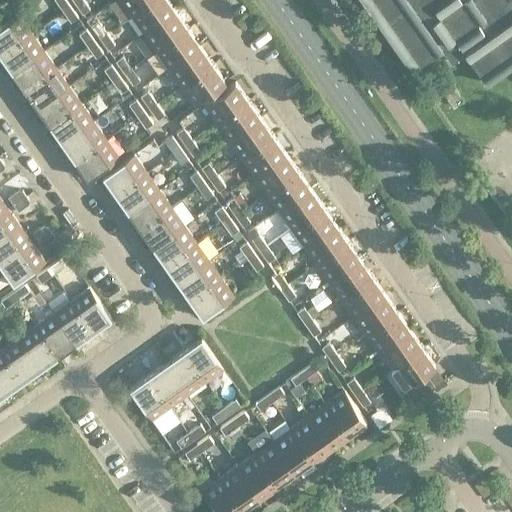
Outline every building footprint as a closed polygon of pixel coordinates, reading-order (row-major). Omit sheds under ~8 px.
[(69,4),(66,0),(55,0),(62,9),(69,4)] [(90,8),(84,0),(75,0),(74,1),(83,13),(90,8)] [(150,0),(121,0),(131,13),(150,0)] [(175,9),(168,0),(150,0),(131,13),(144,31),(175,9)] [(363,0),(412,70),(442,49),(450,61),(451,61),(452,60),(452,61),(453,61),(453,62),(465,53),(486,83),(511,64),(511,0),(508,0),(507,1),(506,0),(363,0)] [(78,16),(69,4),(62,9),(71,21),(78,16)] [(187,27),(175,9),(144,31),(156,49),(187,27)] [(0,53),(31,31),(18,13),(0,25),(0,53)] [(98,19),(91,24),(99,36),(106,31),(98,19)] [(94,39),(86,27),(79,33),(87,44),(94,39)] [(200,44),(187,27),(156,49),(169,66),(200,44)] [(43,49),(31,31),(0,53),(12,71),(43,49)] [(115,43),(106,31),(99,36),(107,48),(115,43)] [(103,51),(94,39),(87,44),(96,56),(103,51)] [(212,62),(200,44),(169,66),(181,84),(212,62)] [(56,67),(43,49),(12,71),(25,89),(56,67)] [(123,54),(116,59),(124,71),(131,66),(123,54)] [(225,80),(212,62),(181,84),(194,102),(225,80)] [(119,75),(111,63),(104,68),(112,80),(119,75)] [(140,78),(131,66),(124,71),(132,83),(140,78)] [(68,84),(56,67),(25,89),(37,106),(68,84)] [(128,87),(119,75),(112,80),(120,92),(128,87)] [(248,99),(235,80),(204,102),(217,121),(248,99)] [(453,106),(463,99),(452,82),(442,89),(446,95),(449,100),(453,106)] [(81,102),(68,84),(37,106),(50,124),(81,102)] [(148,89),(140,95),(149,106),(156,101),(148,89)] [(144,110),(136,98),(129,103),(137,115),(144,110)] [(260,116),(248,99),(217,121),(229,138),(260,116)] [(164,113),(156,101),(149,106),(157,118),(164,113)] [(93,119),(81,102),(50,124),(62,141),(93,119)] [(153,122),(144,110),(137,115),(145,127),(153,122)] [(273,134),(260,116),(229,138),(241,156),(273,134)] [(106,137),(93,119),(62,141),(74,159),(106,137)] [(192,138),(184,126),(176,131),(185,143),(192,138)] [(180,146),(172,134),(164,140),(173,151),(180,146)] [(285,152),(273,134),(241,156),(254,174),(285,152)] [(119,155),(106,137),(74,159),(87,177),(119,155)] [(200,150),(192,138),(185,143),(193,155),(200,150)] [(188,158),(180,146),(173,151),(181,163),(188,158)] [(146,170),(134,152),(102,174),(115,192),(146,170)] [(298,169),(285,152),(254,174),(266,191),(298,169)] [(208,161),(201,166),(210,178),(217,173),(208,161)] [(310,187),(298,169),(266,191),(279,209),(310,187)] [(159,188),(146,170),(115,192),(127,210),(159,188)] [(205,182),(196,170),(189,175),(198,187),(205,182)] [(225,185),(217,173),(210,178),(218,190),(225,185)] [(213,194),(205,182),(198,187),(206,199),(213,194)] [(323,205),(310,187),(279,209),(291,227),(323,205)] [(8,195),(13,202),(25,194),(22,189),(18,188),(8,195)] [(171,206),(159,188),(127,210),(140,228),(171,206)] [(29,199),(25,194),(13,202),(18,209),(28,202),(29,199)] [(233,196),(226,202),(234,213),(242,208),(233,196)] [(230,217),(221,205),(214,210),(222,222),(230,217)] [(335,222),(323,205),(291,227),(304,244),(335,222)] [(184,223),(171,206),(140,228),(152,245),(184,223)] [(0,237),(19,224),(7,207),(0,211),(0,237)] [(250,220),(242,208),(234,213),(243,225),(250,220)] [(238,229),(230,217),(222,222),(231,234),(238,229)] [(347,240),(335,222),(304,244),(316,262),(347,240)] [(196,241),(184,223),(152,245),(165,263),(196,241)] [(32,242),(19,224),(0,237),(0,263),(0,264),(32,242)] [(33,231),(38,238),(50,229),(47,224),(43,224),(33,231)] [(54,234),(50,229),(38,238),(43,245),(53,238),(54,234)] [(258,232),(251,237),(259,249),(267,244),(258,232)] [(268,244),(273,251),(283,245),(278,237),(268,244)] [(255,252),(246,240),(239,245),(247,257),(255,252)] [(360,258),(347,240),(316,262),(329,280),(360,258)] [(208,259),(196,241),(165,263),(177,281),(208,259)] [(45,260),(32,242),(0,264),(13,282),(45,260)] [(275,256),(267,244),(259,249),(268,261),(275,256)] [(263,264),(255,252),(247,257),(256,269),(263,264)] [(65,264),(60,257),(48,265),(53,273),(65,264)] [(372,275),(360,258),(329,280),(341,297),(372,275)] [(221,276),(208,259),(177,281),(190,298),(221,276)] [(53,273),(48,265),(36,274),(41,281),(53,273)] [(279,270),(276,272),(272,275),(280,287),(287,282),(279,270)] [(385,293),(372,275),(341,297),(353,315),(385,293)] [(234,295),(221,276),(190,298),(202,317),(234,295)] [(29,289),(24,282),(12,290),(17,298),(29,289)] [(296,294),(287,282),(280,287),(288,299),(296,294)] [(111,317),(89,286),(71,299),(93,330),(111,317)] [(17,298),(12,290),(0,299),(5,306),(17,298)] [(397,311),(385,293),(353,315),(366,333),(397,311)] [(93,330),(71,299),(53,311),(75,342),(93,330)] [(304,306),(296,311),(305,323),(312,318),(304,306)] [(75,342),(53,311),(36,323),(58,355),(75,342)] [(410,328),(397,311),(366,333),(378,350),(410,328)] [(320,329),(312,318),(305,323),(313,334),(320,329)] [(58,355),(36,323),(18,336),(40,367),(58,355)] [(422,346),(410,328),(378,350),(391,368),(422,346)] [(40,367),(18,336),(0,348),(22,379),(40,367)] [(223,367),(201,336),(183,348),(205,380),(223,367)] [(328,341),(321,346),(330,358),(337,353),(328,341)] [(435,364),(422,346),(391,368),(413,400),(435,385),(425,371),(435,364)] [(22,379),(0,348),(0,385),(5,392),(22,379)] [(205,380),(183,348),(165,361),(187,392),(205,380)] [(345,365),(337,353),(330,358),(338,370),(345,365)] [(319,367),(314,360),(302,368),(307,375),(319,367)] [(187,392),(165,361),(148,373),(169,405),(187,392)] [(307,375),(302,368),(290,376),(295,384),(307,375)] [(169,405),(148,373),(129,386),(151,417),(169,405)] [(353,376),(346,381),(355,393),(362,388),(353,376)] [(284,392),(279,384),(267,393),(272,400),(284,392)] [(370,400),(362,388),(355,393),(363,405),(370,400)] [(366,420),(344,389),(326,401),(348,433),(366,420)] [(272,400),(267,393),(255,401),(260,408),(272,400)] [(235,397),(223,406),(228,413),(240,405),(235,397)] [(348,433),(326,401),(308,414),(330,445),(348,433)] [(228,413),(223,406),(211,414),(216,421),(228,413)] [(249,417),(244,409),(232,418),(237,425),(249,417)] [(330,445),(308,414),(290,426),(313,458),(330,445)] [(237,425),(232,418),(220,426),(225,433),(237,425)] [(200,422),(188,431),(193,438),(205,429),(200,422)] [(313,458),(290,426),(273,439),(295,470),(313,458)] [(193,438),(188,431),(176,439),(181,446),(193,438)] [(213,441),(209,435),(197,443),(201,450),(213,441)] [(295,470),(273,439),(255,451),(277,482),(295,470)] [(201,450),(197,443),(185,451),(190,458),(201,450)] [(277,482),(255,451),(238,464),(260,495),(277,482)] [(260,495),(238,464),(220,476),(242,507),(260,495)] [(235,511),(242,507),(220,476),(202,489),(217,511),(235,511)]
